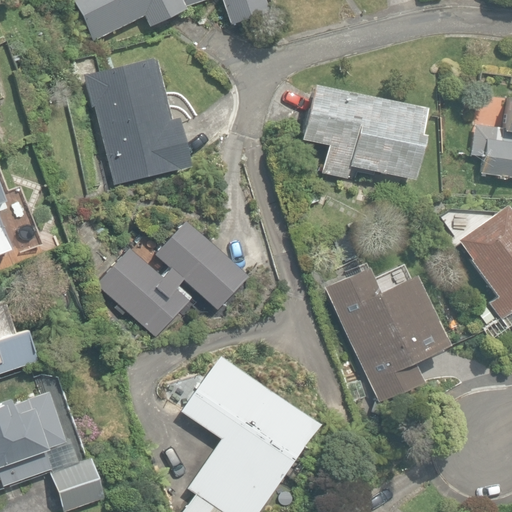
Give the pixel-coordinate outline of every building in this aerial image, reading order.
[(70,0),(91,41),(142,16),(147,27),(182,9),(182,8),(204,0),(219,0),(228,25),(254,16),(265,13),(260,0),(70,0)] [(91,106),(112,185),(186,165),(173,117),(164,120),(147,56),(80,74),(89,107),(91,106)] [(357,169),(409,180),(421,133),(416,133),(423,109),(311,85),(297,140),(325,145),(319,171),(353,180),(357,169)] [(511,95),(511,98),(503,97),(499,127),(471,123),(467,154),(480,156),(478,173),(511,177),(511,95)] [(508,311),(511,316),(511,217),(502,204),(453,239),(494,296),(486,302),(497,318),(508,311)] [(459,228),(443,207),(424,221),(440,242),(459,228)] [(94,283),(154,335),(184,300),(171,289),(180,278),(216,309),(244,277),(180,221),(152,253),(167,267),(158,278),(124,248),(94,283)] [(321,287),(375,401),(418,381),(409,361),(444,345),(411,274),(384,286),(374,291),(363,267),(321,287)] [(179,511),(255,511),(316,423),(216,355),(178,411),(218,438),(184,488),(192,494),(179,511)] [(0,485),(47,469),(62,510),(101,496),(87,456),(75,461),(66,437),(62,438),(45,391),(10,403),(9,399),(0,401),(0,485)] [(336,511),(361,511),(344,500),(336,511)]
